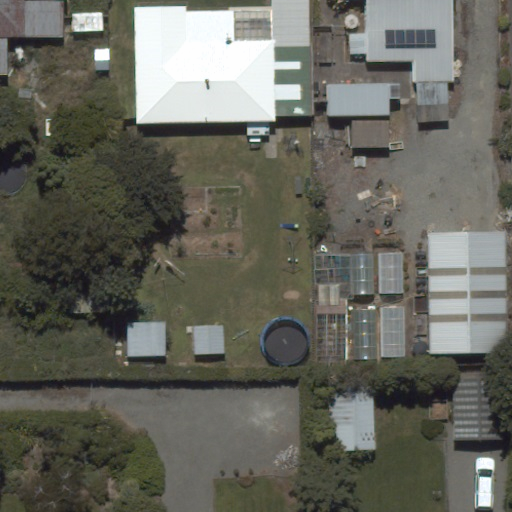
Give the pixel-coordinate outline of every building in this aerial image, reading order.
[(61,0),(0,0),(0,78),(0,56),(0,36),(62,36),(61,0)] [(130,18),(133,125),(312,121),(308,0),(269,0),(270,14),(130,18)] [(454,83),(451,0),(334,0),(334,2),(361,1),(361,22),(343,22),(344,65),(404,63),(406,126),(444,125),(442,84),(454,83)] [(396,83),(323,84),(324,121),(348,121),(349,146),(385,146),(385,103),(396,102),(396,83)] [(498,234),(424,236),(426,324),(413,325),(414,343),(428,342),(428,359),(502,358),(498,234)] [(160,319),(118,320),(119,360),(161,359),(160,319)] [(221,324),(186,327),(189,364),(224,361),(221,324)] [(365,368),(318,370),(321,457),(368,455),(365,368)] [(494,380),(452,379),(450,442),(493,443),(494,380)]
